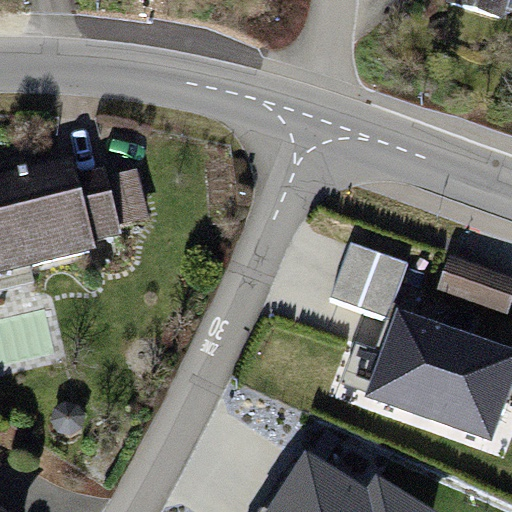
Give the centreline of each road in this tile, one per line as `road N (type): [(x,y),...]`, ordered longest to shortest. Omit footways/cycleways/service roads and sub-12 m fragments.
road 1 (residential): [(320,116),(179,435),(133,511)]
road 2 (residential): [(320,116),(119,69),(0,59)]
road 3 (residential): [(511,190),(320,116)]
